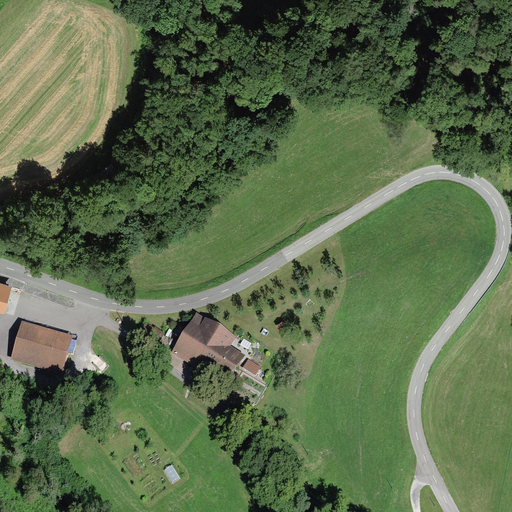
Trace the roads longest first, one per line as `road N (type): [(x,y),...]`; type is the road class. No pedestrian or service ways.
road 1 (tertiary): [(0,264),(105,302),(171,305),(223,291),(420,173),(450,171),(475,181),(501,219),(502,242),(431,345),(415,377),(411,412),(419,451),(451,511)]
road 2 (track): [(105,302),(106,323),(251,426),(347,511)]
road 3 (track): [(172,0),(136,137),(106,178),(0,210)]
